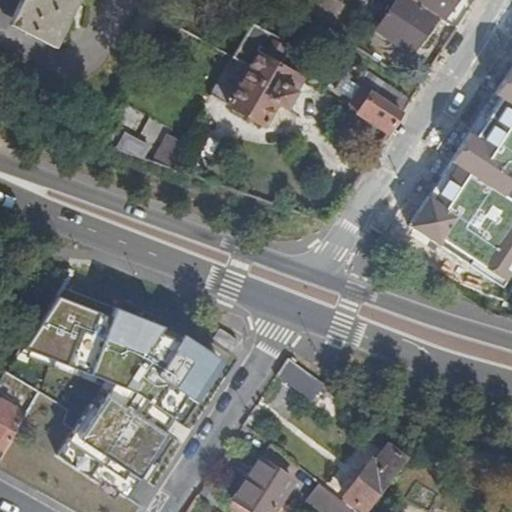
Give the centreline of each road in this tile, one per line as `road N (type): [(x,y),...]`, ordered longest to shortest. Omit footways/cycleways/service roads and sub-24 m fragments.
road 1 (secondary): [(315,278),(0,169)]
road 2 (residential): [(494,0),(315,278)]
road 3 (secondary): [(0,187),(295,308)]
road 4 (residential): [(295,308),(160,511)]
road 5 (secondary): [(295,308),(511,385)]
road 6 (secondary): [(511,341),(315,278)]
